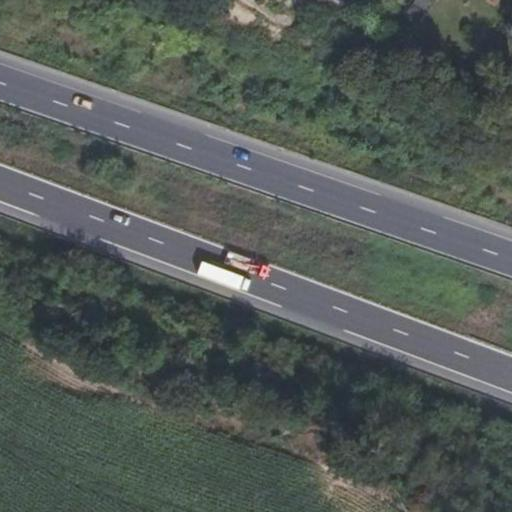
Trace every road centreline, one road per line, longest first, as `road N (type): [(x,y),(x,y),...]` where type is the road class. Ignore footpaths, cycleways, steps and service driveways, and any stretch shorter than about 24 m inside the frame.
road 1 (motorway): [(0,183),(511,373)]
road 2 (motorway): [(511,254),(0,76)]
